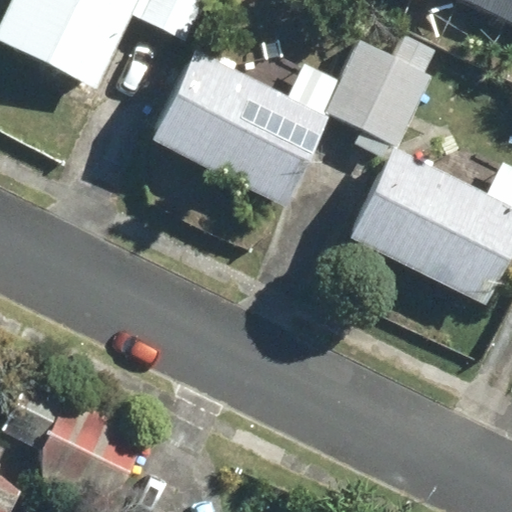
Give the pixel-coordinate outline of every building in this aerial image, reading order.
[(190,0),(0,0),(0,65),(78,101),(111,26),(167,52),(190,0)] [(511,0),(363,0),(363,2),(397,16),(404,1),(511,45),(511,0)] [(419,82),(413,79),(423,57),(387,42),(378,64),(342,48),(309,123),(387,157),(419,82)] [(309,129),(168,64),(125,158),(265,223),(309,129)] [(511,182),(482,170),(469,201),(369,159),(330,250),(468,308),(506,217),(511,203),(511,182)] [(26,411),(15,432),(0,424),(0,511),(8,511),(22,487),(70,511),(96,511),(125,457),(111,449),(119,435),(72,411),(62,429),(26,411)]
